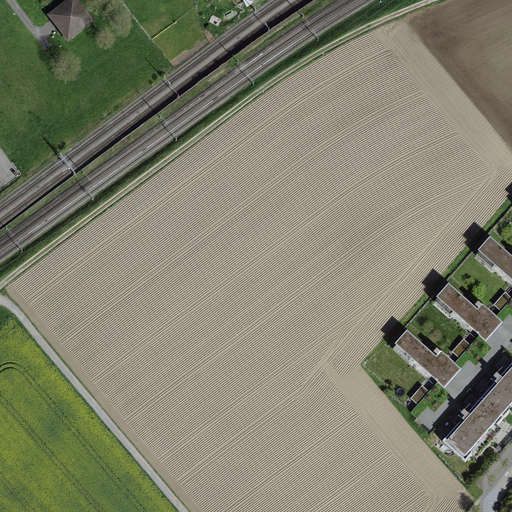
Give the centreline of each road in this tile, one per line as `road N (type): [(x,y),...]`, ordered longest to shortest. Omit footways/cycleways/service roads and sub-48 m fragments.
road 1 (track): [(0,287),(287,72),(433,0)]
road 2 (track): [(0,302),(21,316),(182,511)]
